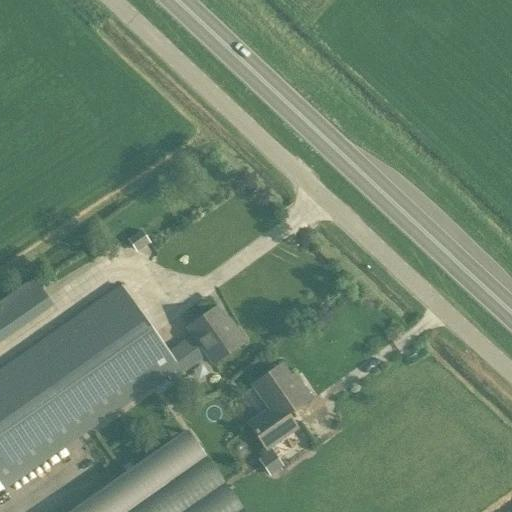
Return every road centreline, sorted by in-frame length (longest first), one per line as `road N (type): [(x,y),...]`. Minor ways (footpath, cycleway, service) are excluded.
road 1 (unclassified): [(511,373),(116,0)]
road 2 (trunk): [(511,302),(185,0)]
